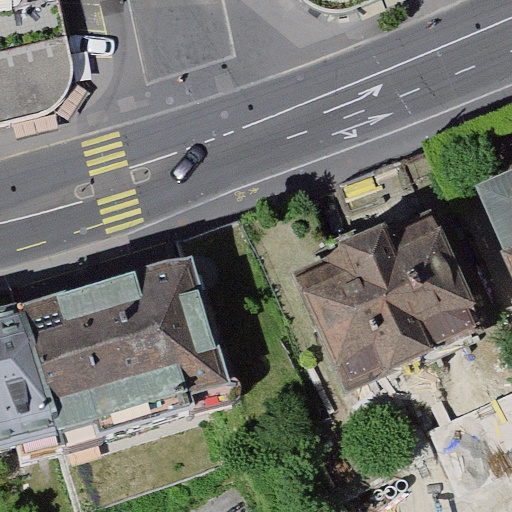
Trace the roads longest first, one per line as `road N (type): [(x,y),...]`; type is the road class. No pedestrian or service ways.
road 1 (tertiary): [(511,30),(212,151)]
road 2 (tertiary): [(212,151),(0,215)]
road 3 (residential): [(180,0),(212,151)]
